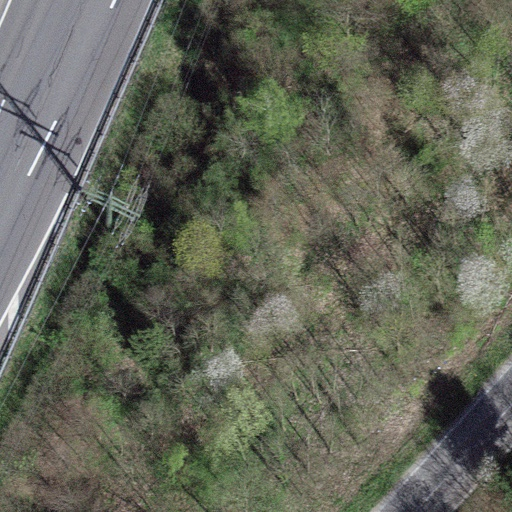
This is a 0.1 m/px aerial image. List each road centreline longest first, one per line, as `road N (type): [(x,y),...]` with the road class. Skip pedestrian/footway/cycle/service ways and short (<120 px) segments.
road 1 (motorway): [(0,177),(81,0)]
road 2 (tertiary): [(511,406),(415,511)]
